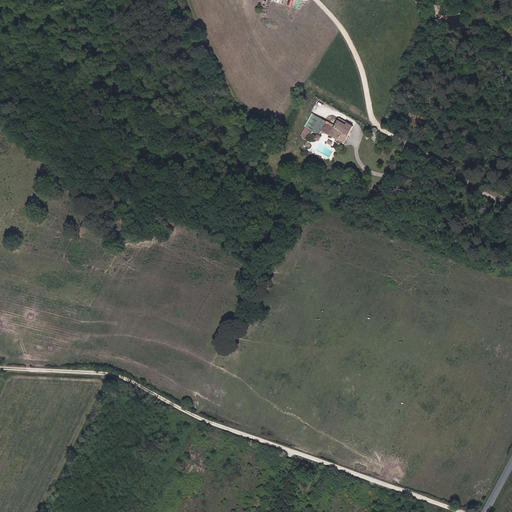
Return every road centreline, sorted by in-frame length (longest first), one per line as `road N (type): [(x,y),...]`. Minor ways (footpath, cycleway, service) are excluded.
road 1 (track): [(0,367),(109,373),(195,416),(463,511)]
road 2 (track): [(431,164),(430,154),(385,134),(373,119),(352,46),(320,0)]
